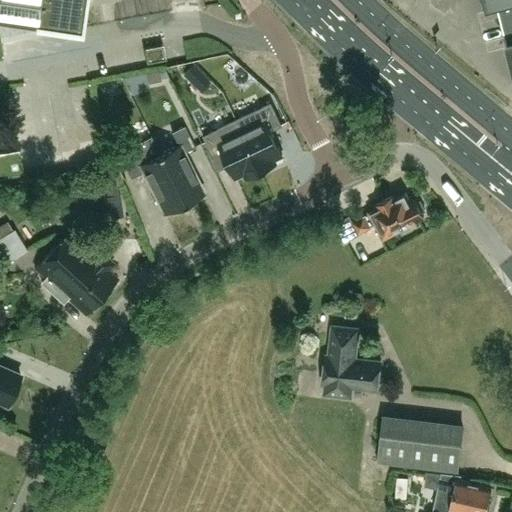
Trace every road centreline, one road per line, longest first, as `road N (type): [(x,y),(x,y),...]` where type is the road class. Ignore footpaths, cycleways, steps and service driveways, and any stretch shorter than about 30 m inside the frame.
road 1 (residential): [(19,511),(75,390),(127,304),(166,267),(337,180)]
road 2 (unclassified): [(511,271),(418,154),(386,157),(337,180)]
road 3 (primary): [(293,0),(467,155)]
road 4 (unclassified): [(337,180),(281,39),(237,40),(210,26)]
road 5 (primary): [(511,135),(355,0)]
